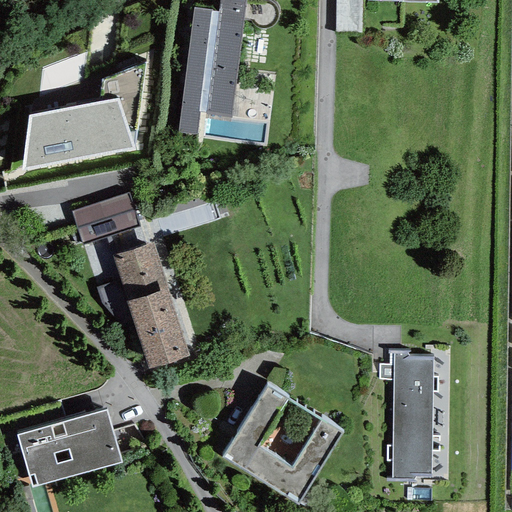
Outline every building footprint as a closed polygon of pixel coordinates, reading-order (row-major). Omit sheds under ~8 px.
[(244,0),(219,0),(218,7),(193,4),(175,142),(195,145),(199,111),(230,115),(244,0)] [(336,0),(336,26),(356,26),(356,0),(336,0)] [(29,115),(24,172),(134,150),(117,101),(29,115)] [(138,224),(128,194),(73,212),(83,242),(138,224)] [(189,356),(153,243),(112,256),(148,368),(189,356)] [(390,364),(379,364),(378,379),(393,379),(393,444),(387,444),(386,459),(392,459),(392,480),(413,480),(413,473),(431,474),(432,450),(438,450),(438,435),(433,435),(433,390),(437,390),(438,375),(433,375),(433,356),(410,356),(410,349),(390,349),(390,364)] [(342,429),(266,383),(222,454),(298,500),(342,429)] [(17,436),(32,488),(122,462),(105,410),(17,436)]
